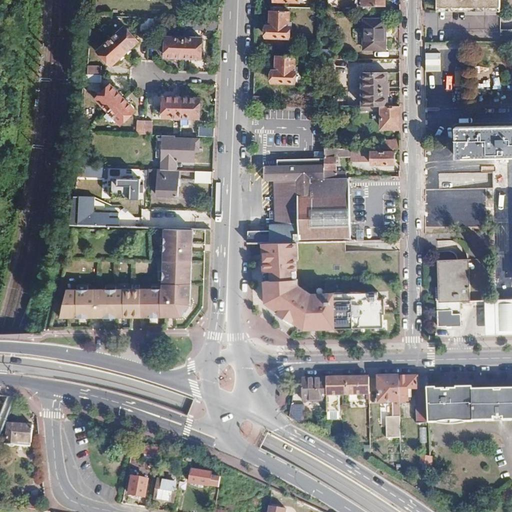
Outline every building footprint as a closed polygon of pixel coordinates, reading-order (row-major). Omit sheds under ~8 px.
[(384,0),(368,0),(368,13),(385,13),(384,0)] [(439,0),(439,8),(502,8),(501,0),(439,0)] [(271,27),(268,27),(268,29),(266,30),(265,35),(267,37),(267,38),(289,39),(290,12),(272,12),(271,27)] [(149,20),(142,20),(141,32),(149,33),(149,20)] [(218,21),(190,20),(190,30),(218,31),(218,21)] [(385,21),(364,21),(364,50),(386,50),(385,21)] [(126,27),(112,39),(126,54),(139,42),(126,27)] [(184,39),(167,38),(166,58),(183,59),(184,39)] [(112,39),(99,51),(112,66),(126,54),(112,39)] [(202,39),(184,39),(183,59),(201,60),(202,39)] [(296,57),(277,57),(276,72),(274,72),(274,73),(272,75),(271,79),(273,81),(273,83),(295,83),(296,57)] [(100,76),(87,75),(87,83),(100,83),(100,76)] [(388,75),(363,75),(363,107),(388,107),(388,75)] [(123,98),(111,86),(96,100),(108,112),(123,98)] [(136,111),(123,98),(108,112),(121,125),(136,111)] [(182,99),(164,98),(163,118),(181,118),(182,99)] [(199,100),(182,99),(181,118),(180,125),(189,125),(189,119),(199,120),(199,100)] [(269,99),(253,99),(253,107),(268,108),(269,99)] [(362,112),(381,112),(381,130),(400,129),(400,107),(388,107),(363,107),(362,107),(362,112)] [(145,122),(137,122),(137,135),(144,135),(145,122)] [(511,125),(467,127),(457,127),(458,157),(511,155),(511,125)] [(214,129),(199,128),(199,137),(214,138),(214,129)] [(178,171),(178,161),(175,161),(176,139),(176,136),(163,136),(162,170),(164,170),(178,171)] [(199,140),(176,139),(175,161),(178,161),(193,162),(193,150),(199,150),(199,140)] [(400,142),(385,142),(385,150),(400,150),(400,142)] [(372,150),(352,149),(352,161),(373,161),(373,154),(372,150)] [(394,153),(373,154),(373,161),(373,164),(394,165),(394,153)] [(316,165),(266,165),(266,180),(275,180),(299,180),(325,180),(324,165),(316,165)] [(162,170),(160,170),(159,196),(179,197),(180,171),(178,171),(164,170),(162,170)] [(182,182),(195,183),(195,171),(183,171),(182,182)] [(212,172),(197,172),(196,182),(212,183),(212,172)] [(141,180),(113,179),(113,199),(140,200),(141,180)] [(270,235),(270,243),(301,243),(350,242),(350,188),(350,179),(325,180),(299,180),(275,180),(275,226),(270,226),(270,235)] [(95,199),(74,199),(70,224),(109,225),(120,226),(120,218),(105,218),(105,212),(95,212),(95,199)] [(193,304),(194,230),(163,230),(162,284),(70,283),(64,317),(181,318),(193,304)] [(248,236),(248,244),(264,244),(270,243),(270,235),(248,236)] [(355,332),(385,332),(385,317),(388,317),(388,301),(376,302),(376,291),(339,291),(322,291),(302,276),(302,269),(301,243),(264,244),(264,270),(265,300),(265,307),(274,313),(283,319),(292,326),(300,332),(308,333),(339,332),(355,332)] [(470,299),(469,259),(438,260),(439,300),(440,308),(438,308),(438,325),(461,324),(460,312),(453,313),(453,309),(460,309),(460,300),(470,299)] [(511,333),(511,298),(485,299),(486,334),(511,333)] [(378,378),(379,383),(379,403),(392,403),(393,417),(386,417),(386,438),(400,438),(400,402),(399,377),(378,378)] [(426,388),(426,377),(399,377),(400,402),(408,402),(408,389),(415,389),(415,402),(415,424),(427,423),(426,389),(426,388)] [(369,378),(326,379),(327,401),(328,421),(343,421),(343,412),(339,412),(339,396),(370,395),(369,378)] [(326,379),(303,379),(303,402),(327,401),(326,379)] [(426,388),(426,389),(427,423),(427,424),(490,423),(490,420),(502,420),(502,423),(511,422),(511,389),(501,390),(501,399),(490,400),(490,390),(471,390),(471,388),(426,388)] [(501,390),(490,390),(490,400),(501,399),(501,390)] [(304,407),(293,406),(291,418),(302,424),(304,407)] [(33,426),(9,422),(6,444),(19,446),(20,441),(31,442),(33,426)] [(419,428),(421,443),(428,443),(426,428),(419,428)] [(159,446),(146,445),(145,455),(151,456),(150,461),(156,463),(159,446)] [(192,470),(182,468),(180,481),(190,482),(192,470)] [(212,473),(192,470),(190,482),(210,486),(212,473)] [(148,480),(133,477),(129,495),(146,497),(148,480)] [(177,483),(158,479),(155,499),(174,502),(177,483)] [(511,497),(511,493),(507,490),(502,498),(506,499),(510,501),(511,497)] [(506,499),(503,504),(511,508),(511,502),(510,501),(506,499)]
